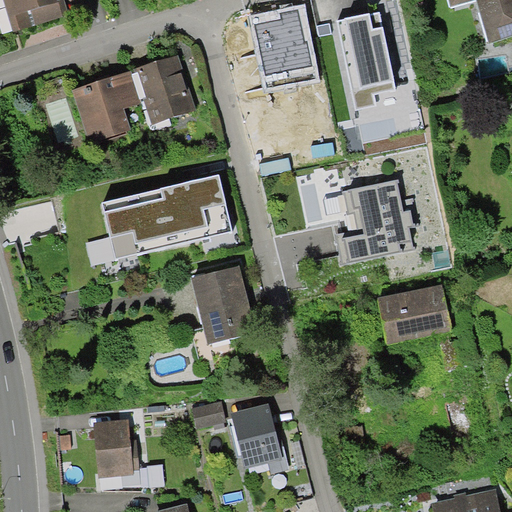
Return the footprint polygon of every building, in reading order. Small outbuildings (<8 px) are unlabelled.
[(8,0),(13,16),(66,2),(65,0),(8,0)] [(511,36),(511,0),(455,0),(457,6),(477,0),(490,0),(503,39),(511,36)] [(405,57),(402,45),(341,57),(342,62),(319,67),(327,105),(351,99),(352,103),(399,94),(392,60),(405,57)] [(198,109),(181,56),(136,70),(145,99),(151,97),(155,109),(148,111),(155,133),(176,126),(173,117),(198,109)] [(291,62),(259,68),(264,94),(297,87),(291,62)] [(93,142),(134,130),(127,107),(145,101),(145,99),(136,70),(76,89),(93,142)] [(228,227),(214,169),(165,181),(174,217),(181,215),(187,237),(228,227)] [(402,172),(377,177),(383,207),(408,202),(402,172)] [(211,341),(257,330),(242,269),(196,280),(211,341)] [(398,298),(383,300),(390,341),(454,330),(446,289),(413,295),(411,288),(397,290),(398,298)] [(191,404),(196,427),(226,419),(221,397),(191,404)] [(272,410),(236,417),(247,467),(289,458),(285,440),(279,441),(272,410)] [(133,423),(97,426),(100,476),(143,473),(142,455),(136,455),(133,423)] [(500,511),(496,489),(434,503),(435,511),(500,511)]
